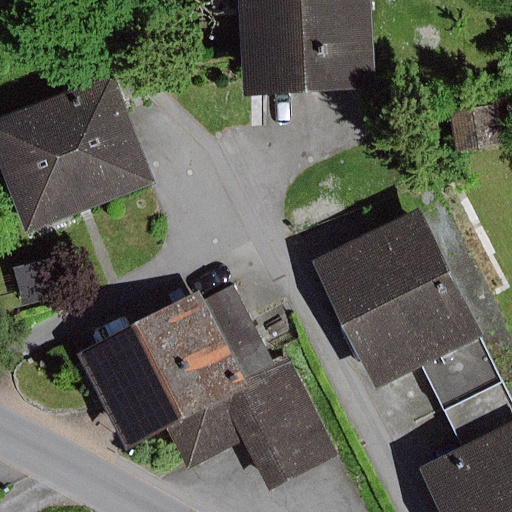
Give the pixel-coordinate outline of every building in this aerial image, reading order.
[(395,88),(387,0),(254,0),(263,99),(395,88)] [(169,183),(125,73),(0,123),(0,133),(41,234),(169,183)] [(510,147),(504,105),(457,113),(463,154),(510,147)] [(500,338),(433,210),(328,265),(395,393),(500,338)] [(60,258),(21,268),(31,306),(70,296),(60,258)] [(281,366),(238,285),(211,300),(207,292),(89,354),(141,453),(176,435),(195,470),(252,440),(279,491),(346,456),(294,360),(281,366)] [(511,511),(511,382),(479,399),(497,436),(432,468),(454,511),(511,511)]
